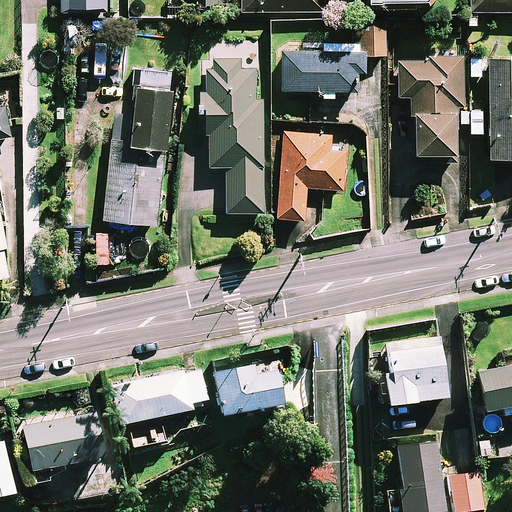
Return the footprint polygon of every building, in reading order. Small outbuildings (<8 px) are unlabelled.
[(62,0),(62,8),(107,9),(107,0),(62,0)] [(324,12),(323,0),(242,0),(242,12),(324,12)] [(511,0),(471,0),(471,12),(511,11),(511,0)] [(350,44),(325,44),(325,52),(283,52),(282,90),(323,91),(323,98),(333,98),(334,91),(357,91),(357,73),(366,73),(366,55),(385,55),(386,22),(351,21),(350,44)] [(239,69),(239,42),(206,42),(207,166),(227,166),(228,213),(264,213),(264,100),(257,100),(256,69),(239,69)] [(463,56),(428,56),(428,61),(398,61),(399,98),(416,98),(417,154),(456,154),(456,106),(463,106),(463,56)] [(511,59),(490,59),(488,157),(511,157),(511,59)] [(172,74),(139,71),(134,118),(114,116),(104,220),(158,225),(172,74)] [(0,106),(0,139),(12,137),(6,106),(0,106)] [(483,110),(471,110),(470,133),(482,133),(483,110)] [(331,136),(285,132),(277,218),(305,220),(308,187),(343,190),(346,151),(330,150),(331,136)] [(7,247),(0,206),(0,278),(9,277),(4,247),(7,247)] [(107,233),(97,233),(96,266),(107,266),(107,233)] [(446,400),(438,339),(386,346),(389,373),(382,374),(387,407),(446,400)] [(253,376),(251,365),(213,372),(221,417),(281,407),(275,372),(253,376)] [(511,416),(511,367),(475,375),(483,414),(502,410),(504,418),(511,416)] [(204,402),(198,370),(113,386),(120,425),(189,412),(188,405),(204,402)] [(102,460),(93,413),(21,427),(30,473),(102,460)] [(0,498),(11,496),(0,436),(0,498)] [(400,445),(399,492),(385,492),(384,511),(438,511),(439,445),(400,445)] [(471,511),(481,511),(478,474),(448,476),(451,511),(471,511)]
